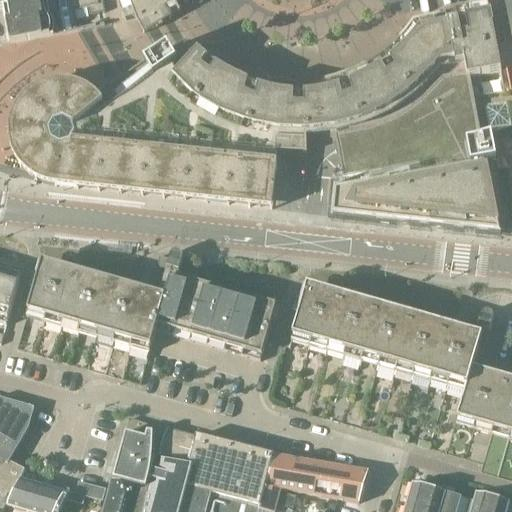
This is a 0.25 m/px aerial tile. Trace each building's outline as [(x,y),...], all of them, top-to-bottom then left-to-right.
[(1,0),(7,34),(7,35),(7,36),(7,38),(7,39),(7,40),(8,41),(9,42),(9,45),(65,34),(112,25),(112,23),(77,30),(73,12),(88,9),(89,17),(105,14),(102,1),(98,2),(97,0),(1,0)] [(128,0),(136,20),(136,21),(137,21),(144,34),(167,21),(180,14),(175,4),(173,0),(128,0)] [(205,46),(198,54),(177,77),(172,69),(177,66),(171,55),(167,49),(144,64),(147,69),(153,78),(142,85),(138,79),(121,90),(124,95),(96,112),(94,110),(103,103),(101,100),(98,98),(96,95),(93,93),(90,91),(87,89),(83,88),(80,86),(76,85),(72,84),(68,83),(64,83),(59,83),(55,83),(51,84),(47,84),(44,85),(41,87),(38,88),(35,90),(32,92),(29,94),(26,96),(24,98),(21,101),(19,103),(17,106),(15,109),(14,113),(12,117),(11,121),(10,125),(9,129),(9,133),(9,137),(9,141),(10,145),(10,149),(12,153),(13,157),(15,161),(17,164),(20,167),(22,171),(25,174),(27,175),(29,177),(33,179),(37,182),(41,184),(45,185),(48,186),(51,187),(55,187),(272,211),(277,164),(273,164),(274,158),(275,153),(306,154),(306,131),(335,128),(362,120),(389,108),(413,92),(434,73),(439,66),(464,62),(466,77),(443,81),(421,102),(395,119),(366,129),(335,135),(338,154),(345,191),(335,193),(333,218),(499,236),(499,234),(497,224),(506,225),(508,226),(492,140),(482,142),(470,80),(501,74),(490,19),(489,8),(413,23),(407,31),(400,39),(392,47),(384,54),(375,60),(365,67),(357,71),(347,75),(337,78),(326,81),(316,82),(305,83),(294,83),(284,83),(273,81),(262,78),(252,75),(242,71),(233,66),(224,61),(215,54),(205,46)] [(160,258),(158,262),(158,264),(158,265),(158,266),(159,267),(160,268),(161,269),(162,270),(179,274),(182,260),(183,259),(182,258),(182,257),(181,255),(180,255),(179,254),(178,253),(177,253),(175,253),(174,254),(173,254),(172,255),(171,256),(171,257),(170,261),(160,258)] [(0,346),(1,347),(3,337),(0,336),(0,325),(6,327),(19,283),(18,283),(20,276),(0,270),(0,346)] [(260,363),(262,357),(275,313),(169,282),(161,309),(39,274),(26,319),(149,355),(155,333),(260,363)] [(511,386),(471,375),(479,348),(304,298),(291,343),(465,393),(455,425),(511,440),(511,386)] [(473,329),(489,334),(493,321),(493,320),(493,319),(493,317),(492,316),(491,315),(490,314),(489,314),(488,314),(487,314),(485,314),(484,314),(483,315),(482,316),(482,317),(480,321),(470,318),(469,322),(469,324),(469,325),(469,326),(470,327),(470,328),(471,329),(473,329)] [(0,473),(8,464),(28,431),(34,410),(32,410),(7,403),(0,400),(0,473)] [(145,439),(147,434),(149,426),(129,421),(126,434),(145,439)] [(126,434),(116,469),(113,480),(105,511),(259,511),(265,489),(273,457),(197,437),(196,438),(169,431),(168,430),(166,433),(164,436),(163,440),(153,437),(153,435),(147,434),(145,439),(126,434)] [(368,474),(273,457),(265,489),(282,492),(359,505),(368,474)] [(0,511),(5,511),(25,473),(8,464),(0,473),(0,511)] [(56,511),(62,501),(65,495),(47,489),(49,485),(25,473),(5,511),(56,511)] [(79,484),(75,496),(85,499),(102,503),(105,491),(79,484)] [(404,511),(506,511),(509,502),(475,492),(472,502),(412,485),(404,511)] [(265,489),(259,511),(291,511),(279,505),(282,492),(265,489)] [(65,495),(62,501),(83,507),(85,499),(75,496),(66,493),(65,495)]
